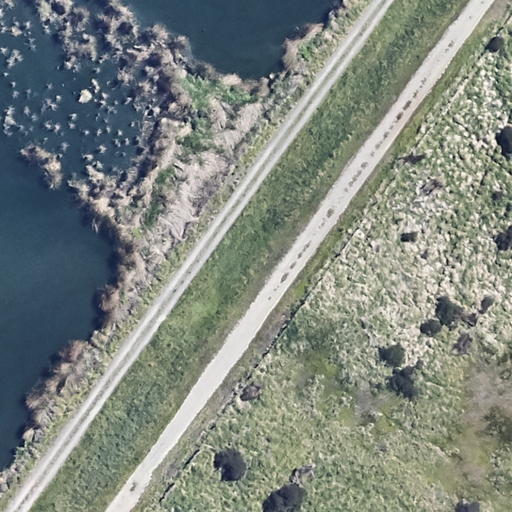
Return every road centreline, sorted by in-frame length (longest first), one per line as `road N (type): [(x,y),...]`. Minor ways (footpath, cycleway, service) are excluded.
road 1 (track): [(388,0),(18,511)]
road 2 (track): [(482,0),(113,511)]
